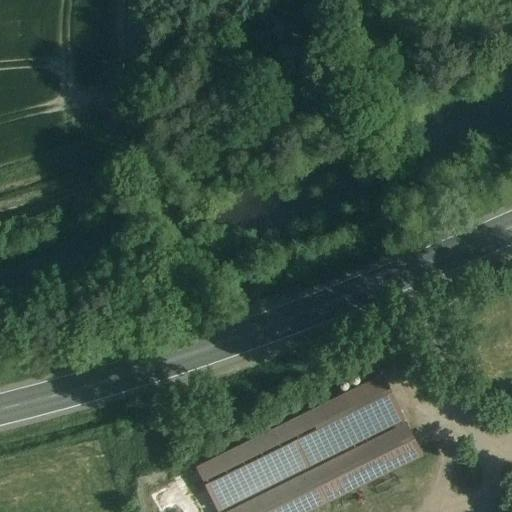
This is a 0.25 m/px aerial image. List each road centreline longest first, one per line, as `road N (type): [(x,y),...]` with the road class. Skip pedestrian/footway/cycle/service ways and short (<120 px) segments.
road 1 (secondary): [(511,224),(213,347),(0,410)]
road 2 (track): [(372,0),(383,40),(364,66),(339,73),(313,63),(281,0)]
road 3 (track): [(155,168),(0,218)]
